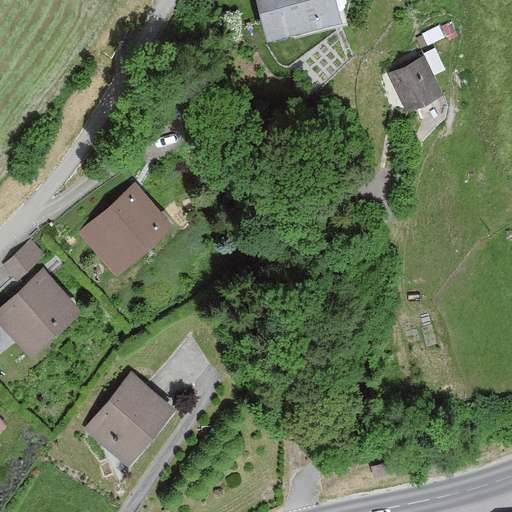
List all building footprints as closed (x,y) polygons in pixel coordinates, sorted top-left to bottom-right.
[(337,20),(331,0),(257,0),(267,38),(337,20)] [(433,97),(417,59),(384,74),(400,111),(433,97)] [(135,184),(79,232),(115,273),(170,224),(135,184)] [(4,264),(16,276),(43,252),(32,239),(4,264)] [(83,308),(47,269),(0,312),(0,319),(33,355),(83,308)] [(174,410),(132,376),(87,433),(129,467),(174,410)]
